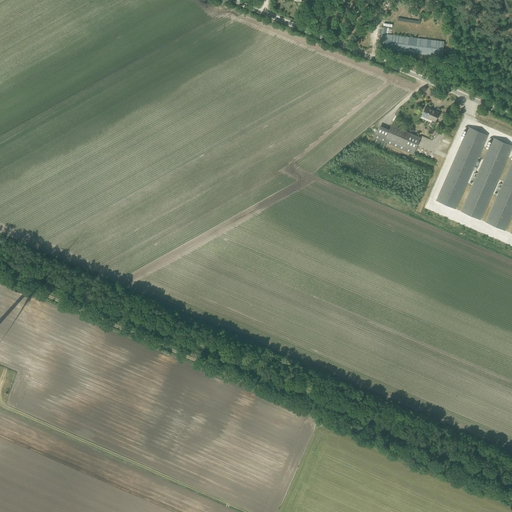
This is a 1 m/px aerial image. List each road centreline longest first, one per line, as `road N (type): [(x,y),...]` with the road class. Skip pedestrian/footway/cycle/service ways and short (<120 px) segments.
road 1 (track): [(511,498),(0,274)]
road 2 (unclassified): [(511,117),(231,0)]
